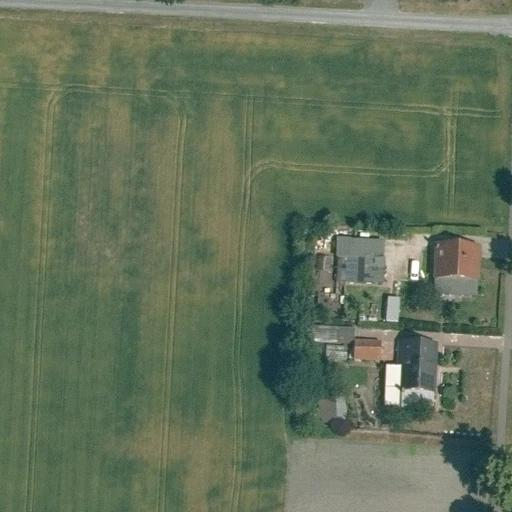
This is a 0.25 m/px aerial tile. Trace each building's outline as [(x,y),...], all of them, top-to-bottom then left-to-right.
[(395,241),(341,237),(337,280),(391,285),(395,241)] [(487,248),(442,244),(440,280),(484,284),(487,248)] [(389,302),(390,320),(399,320),(398,302),(389,302)] [(386,344),(361,342),(360,360),(385,362),(386,344)] [(443,345),(404,343),(403,366),(393,365),(391,408),(441,410),(443,345)]
